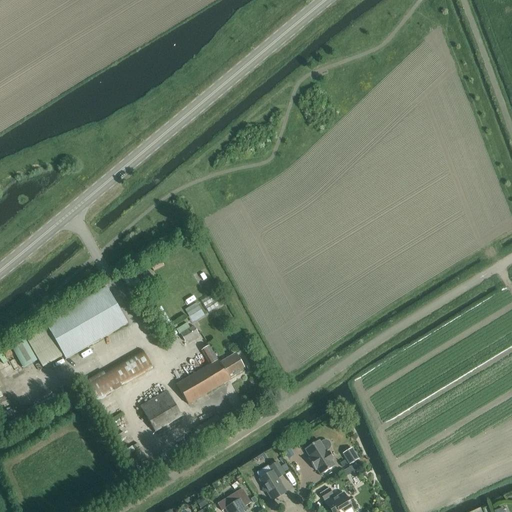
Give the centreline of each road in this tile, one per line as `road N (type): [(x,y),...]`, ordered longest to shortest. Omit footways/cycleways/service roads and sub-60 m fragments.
road 1 (tertiary): [(325,0),(0,271)]
road 2 (residential): [(116,511),(339,368)]
road 3 (unclassified): [(511,132),(462,0)]
